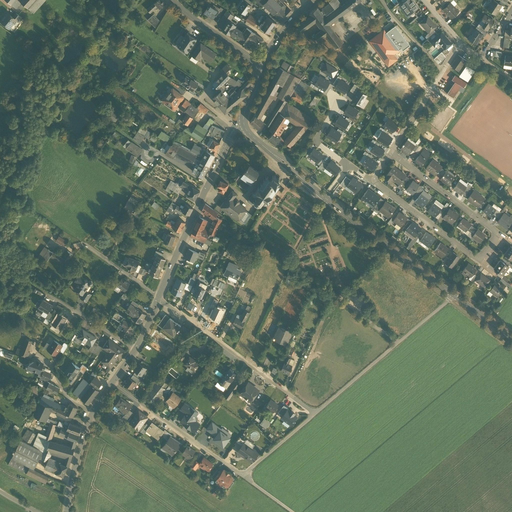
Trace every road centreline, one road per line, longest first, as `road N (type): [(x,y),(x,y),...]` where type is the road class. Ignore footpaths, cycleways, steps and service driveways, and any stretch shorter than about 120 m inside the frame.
road 1 (secondary): [(511,338),(324,198)]
road 2 (residential): [(390,152),(373,180),(478,260),(497,234)]
road 3 (secondary): [(243,122),(230,134),(158,298)]
road 4 (residential): [(158,298),(315,413)]
road 5 (residential): [(112,382),(241,475)]
road 6 (residential): [(497,234),(390,152)]
